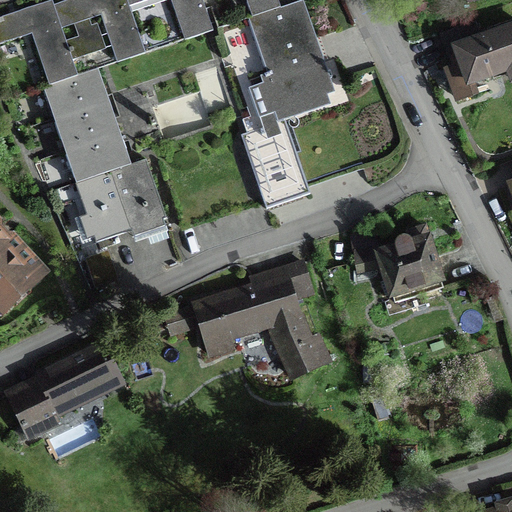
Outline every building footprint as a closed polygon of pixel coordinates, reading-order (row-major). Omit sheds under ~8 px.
[(73,0),(52,7),(50,2),(38,6),(0,19),(0,72),(10,100),(42,90),(50,113),(61,146),(71,175),(79,203),(94,245),(165,221),(157,198),(145,162),(129,167),(96,71),(211,33),(209,26),(214,24),(216,31),(247,21),(266,76),(258,78),(261,85),(247,90),(257,119),(242,124),(246,136),(239,138),(252,175),(170,202),(179,230),(219,216),(261,202),(264,211),(309,196),(280,113),(333,95),(316,46),(301,2),(279,10),(275,0),(73,0)] [(470,24),(441,35),(453,70),(460,67),(467,85),(507,71),(511,83),(511,82),(511,28),(476,41),(470,24)] [(432,293),(441,290),(432,261),(434,260),(423,228),(405,234),(403,240),(397,242),(395,244),(394,247),(394,250),(377,256),(390,296),(386,298),(391,313),(434,299),(432,293)] [(39,279),(39,272),(10,240),(3,240),(0,236),(0,305),(5,310),(39,279)] [(293,301),(311,296),(302,264),(282,270),(284,278),(192,307),(207,356),(230,348),(227,339),(269,326),(290,379),(325,365),(315,339),(308,342),(302,328),(293,301)] [(118,378),(103,347),(34,380),(38,387),(10,402),(7,395),(5,396),(27,440),(58,424),(51,410),(118,378)] [(511,511),(511,500),(494,506),(496,511),(511,511)]
